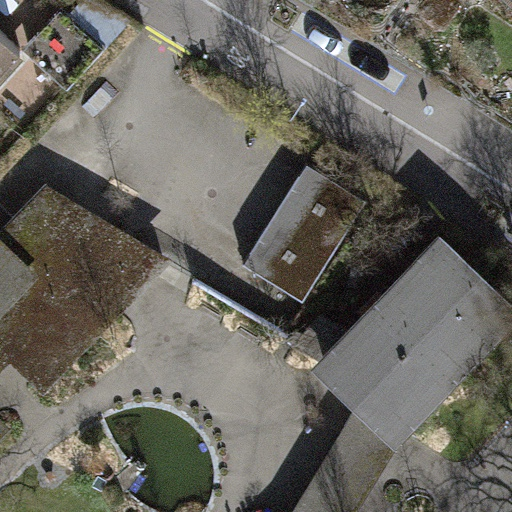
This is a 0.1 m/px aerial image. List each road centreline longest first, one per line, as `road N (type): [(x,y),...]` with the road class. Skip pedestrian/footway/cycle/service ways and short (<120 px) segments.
road 1 (unknown): [(213,0),(170,63),(166,117),(183,167),(280,307),(297,358),(282,438)]
road 2 (residential): [(220,0),(511,187)]
